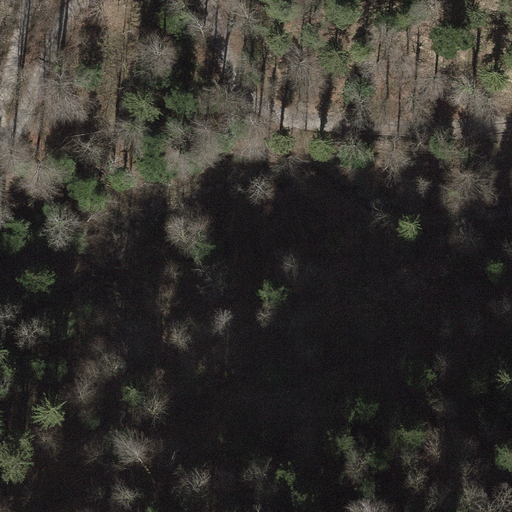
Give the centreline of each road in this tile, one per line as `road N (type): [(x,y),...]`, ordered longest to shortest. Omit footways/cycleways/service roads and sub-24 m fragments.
road 1 (track): [(199,0),(239,87),(276,112),(371,126),(511,124)]
road 2 (track): [(0,144),(31,118),(60,18),(86,0)]
